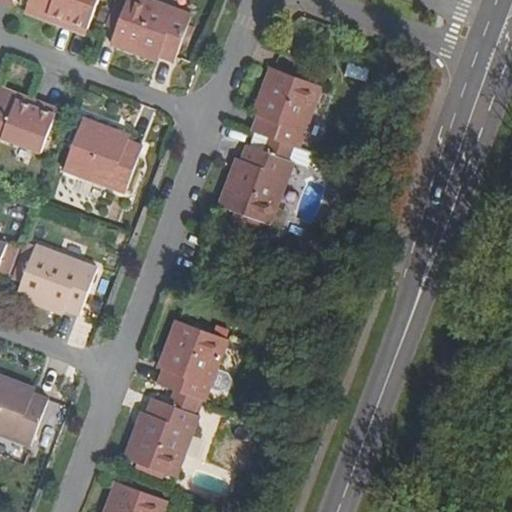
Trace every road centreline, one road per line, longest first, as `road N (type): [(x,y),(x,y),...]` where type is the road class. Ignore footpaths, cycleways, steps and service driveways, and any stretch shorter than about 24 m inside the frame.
road 1 (tertiary): [(333,511),(505,46)]
road 2 (residential): [(112,377),(207,122)]
road 3 (residential): [(0,44),(207,122)]
road 4 (residential): [(62,511),(112,377)]
road 5 (residential): [(505,46),(379,0)]
road 6 (residential): [(207,122),(253,0)]
